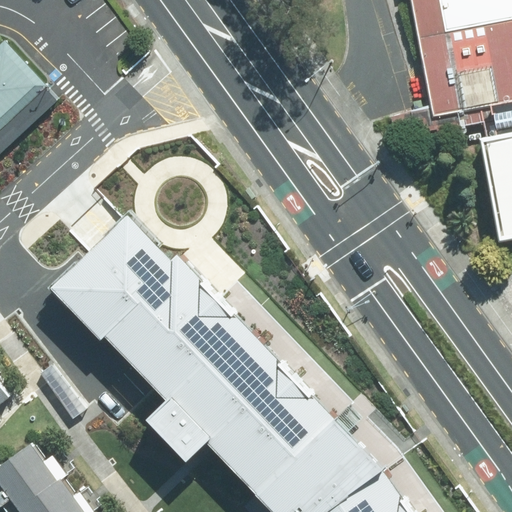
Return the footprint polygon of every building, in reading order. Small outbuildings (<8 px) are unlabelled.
[(511,0),(407,0),(426,105),(381,113),(386,138),(427,131),(424,117),(467,109),(511,101),(511,0)] [(0,127),(43,88),(3,45),(0,47),(0,127)] [(511,101),(467,109),(495,249),(511,246),(511,101)] [(179,179),(142,209),(171,245),(208,215),(179,179)] [(170,260),(127,216),(124,218),(51,288),(100,339),(104,336),(155,390),(166,401),(146,421),(186,461),(206,442),(214,451),(256,494),(273,511),(327,511),(382,471),(176,254),(170,260)] [(0,399),(14,390),(0,371),(0,399)] [(93,511),(79,491),(73,495),(62,480),(69,475),(53,453),(44,460),(31,443),(0,465),(0,484),(20,511),(93,511)] [(411,511),(382,471),(327,511),(411,511)]
